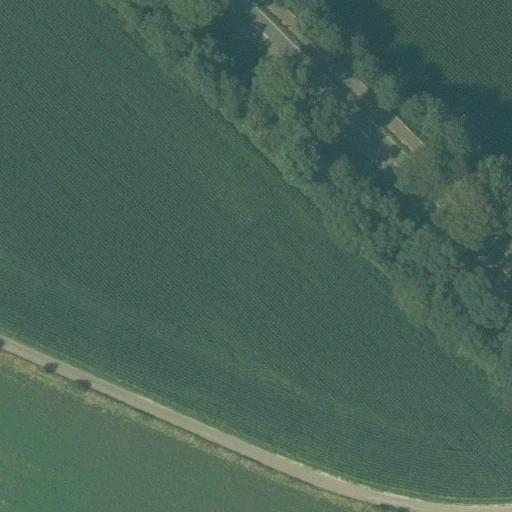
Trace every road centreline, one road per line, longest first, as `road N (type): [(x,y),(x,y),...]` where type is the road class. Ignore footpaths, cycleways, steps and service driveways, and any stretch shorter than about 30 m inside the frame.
road 1 (unclassified): [(511,509),(431,508),(349,490),(0,339)]
road 2 (primary): [(511,280),(227,0)]
